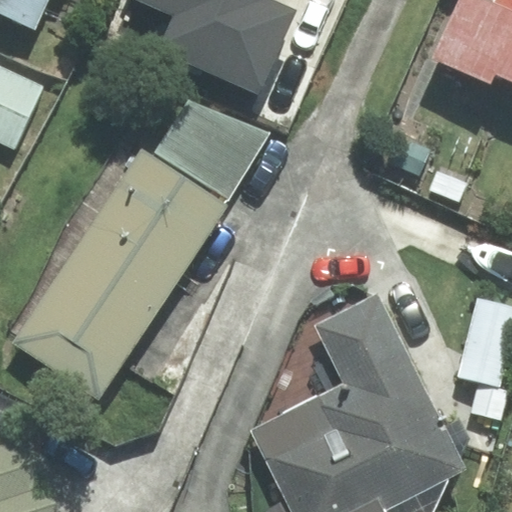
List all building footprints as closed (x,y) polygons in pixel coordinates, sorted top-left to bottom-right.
[(0,0),(0,13),(35,29),(47,0),(0,0)] [(264,0),(143,0),(179,14),(164,50),(266,92),(297,16),(263,2),(264,0)] [(511,0),(464,0),(438,59),(489,82),(494,71),(511,79),(511,0)] [(47,87),(0,67),(0,142),(19,150),(47,87)] [(157,152),(227,195),(266,135),(188,102),(157,152)] [(224,207),(143,154),(18,342),(99,396),(224,207)] [(433,511),(448,477),(465,469),(375,294),(317,324),(348,385),(256,432),(296,511),(433,511)] [(511,350),(511,300),(481,294),(463,378),(505,386),(511,350)] [(0,511),(54,511),(60,501),(31,487),(46,456),(0,433),(0,511)]
